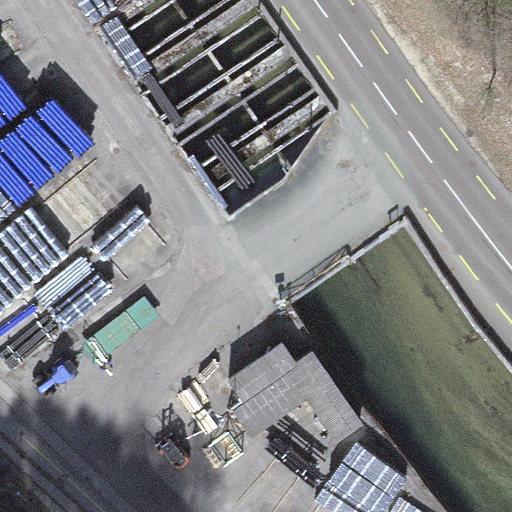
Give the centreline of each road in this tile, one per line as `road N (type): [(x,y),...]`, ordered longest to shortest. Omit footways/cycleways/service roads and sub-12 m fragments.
road 1 (track): [(56,407),(415,142)]
road 2 (primary): [(315,0),(511,267)]
road 3 (track): [(56,407),(167,511)]
